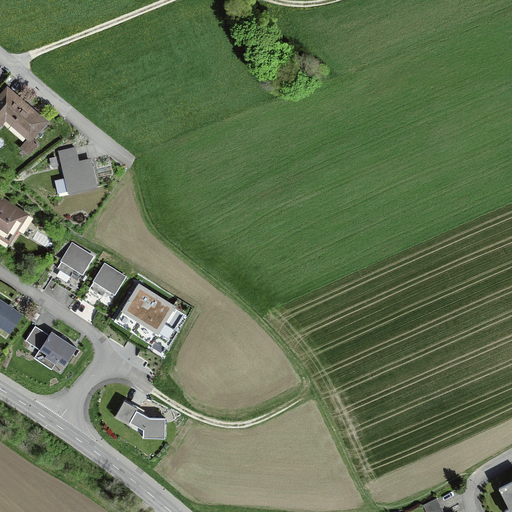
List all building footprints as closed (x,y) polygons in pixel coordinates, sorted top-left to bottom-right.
[(48,120),(7,84),(0,92),(0,126),(6,120),(26,138),(19,147),(28,154),(39,142),(34,137),(48,120)] [(76,145),(58,149),(68,193),(98,186),(91,156),(79,159),(76,145)] [(26,213),(0,196),(0,234),(8,240),(26,213)] [(93,256),(72,243),(57,268),(71,277),(75,269),(82,274),(93,256)] [(127,275),(105,261),(89,287),(103,296),(107,289),(115,294),(127,275)] [(140,285),(118,321),(153,342),(175,307),(140,285)] [(9,303),(0,297),(0,326),(5,329),(4,330),(10,334),(23,312),(14,306),(14,305),(10,302),(9,303)] [(64,364),(76,346),(51,329),(48,333),(35,324),(25,339),(39,348),(33,357),(51,369),(57,360),(64,364)] [(164,438),(165,416),(150,417),(137,410),(139,408),(124,400),(114,416),(143,432),(143,437),(164,438)] [(506,511),(511,511),(511,478),(499,485),(509,505),(505,508),(506,511)] [(423,504),(426,511),(438,511),(443,510),(437,497),(423,504)]
